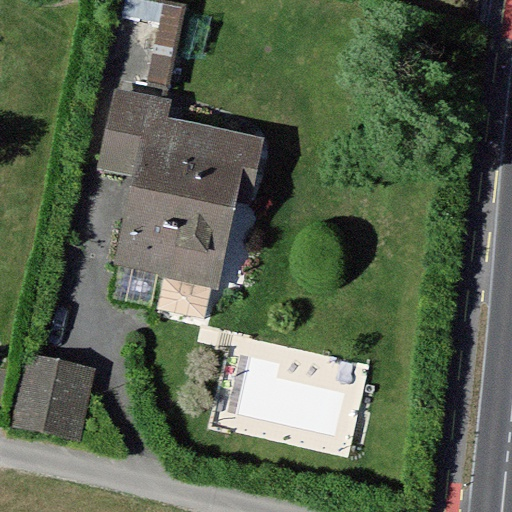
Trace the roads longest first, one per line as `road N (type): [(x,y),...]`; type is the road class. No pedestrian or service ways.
road 1 (residential): [(285,511),(0,452)]
road 2 (unknown): [(163,486),(110,378),(110,284)]
